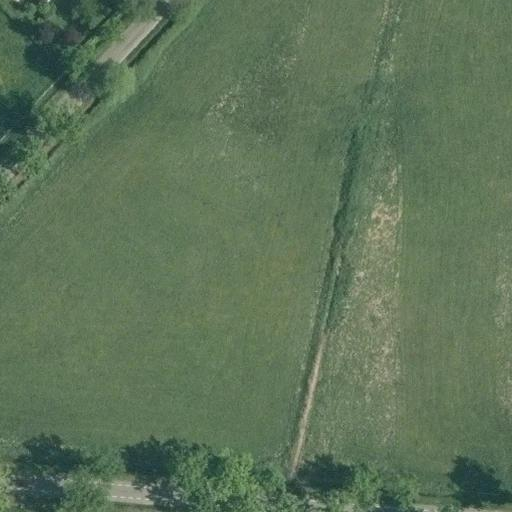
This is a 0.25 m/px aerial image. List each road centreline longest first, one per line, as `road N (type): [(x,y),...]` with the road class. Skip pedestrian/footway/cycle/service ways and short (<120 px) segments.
road 1 (tertiary): [(364,511),(0,481)]
road 2 (unclassified): [(0,177),(166,0)]
